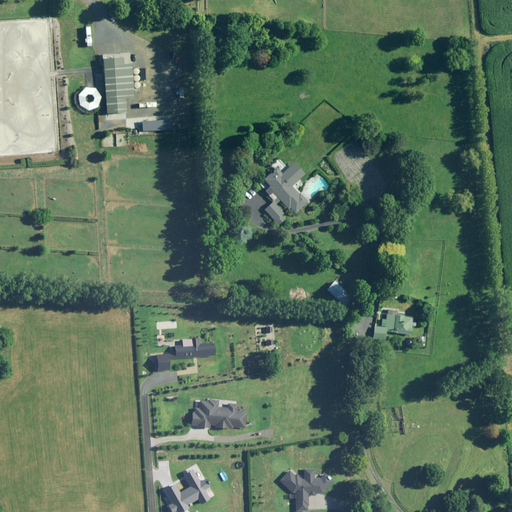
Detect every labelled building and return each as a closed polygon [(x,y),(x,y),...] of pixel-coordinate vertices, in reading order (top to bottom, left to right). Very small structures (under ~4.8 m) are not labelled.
[(0,155),(57,151),(48,20),(0,23),(0,155)] [(123,64),(123,57),(102,59),(106,119),(117,118),(116,113),(126,112),(125,99),(133,98),(131,63),(123,64)] [(140,73),(139,68),(132,68),(133,74),(133,81),(134,89),(140,89),(140,81),(140,73)] [(95,88),(84,87),(77,95),(79,105),(87,110),(97,107),(101,97),(95,88)] [(304,174),(293,163),(279,176),(274,170),(260,183),(266,189),(265,191),(273,200),(276,197),(288,209),(294,214),(307,202),(291,186),(304,174)] [(283,213),(273,202),(261,212),(266,219),(270,216),(278,225),(285,220),(281,215),(283,213)] [(344,290),(334,281),(326,289),(336,298),(344,290)] [(410,334),(412,317),(402,316),(403,314),(386,312),(385,320),(382,319),(381,327),(374,326),(372,338),(384,340),(385,331),(410,334)] [(157,355),(158,370),(169,369),(169,359),(215,356),(214,343),(200,344),(200,339),(182,340),(182,345),(175,346),(176,354),(157,355)] [(193,412),(191,425),(233,429),(234,426),(246,427),(248,411),(237,410),(238,404),(228,403),(228,408),(218,407),(218,402),(200,400),(199,407),(195,407),(195,412),(193,412)] [(321,494),(322,494),(334,482),(325,473),(320,479),(315,479),(315,469),(304,469),(304,479),(302,479),(297,474),(295,475),(289,470),(279,480),(292,493),(295,493),(296,511),(308,511),(308,496),(315,495),(315,494),(321,494)] [(175,485),(164,491),(171,502),(166,506),(169,511),(176,511),(184,511),(190,509),(188,505),(198,499),(201,504),(210,499),(204,489),(210,485),(205,478),(199,481),(192,470),(184,475),(190,486),(180,492),(175,485)]
